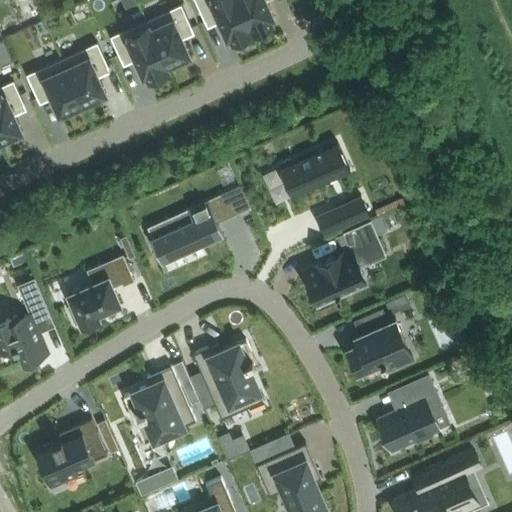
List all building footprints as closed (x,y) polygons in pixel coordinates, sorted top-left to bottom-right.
[(252,31),(238,0),(195,0),(205,21),(217,15),(227,37),(230,36),(232,40),(252,31)] [(238,0),(252,31),(253,31),(273,22),(271,18),(274,16),(266,0),(238,0)] [(168,65),(190,54),(180,32),(192,27),(181,3),(146,19),(167,65),(168,65)] [(167,65),(146,19),(111,35),(121,59),(133,53),(143,75),(146,74),(148,78),(169,69),(168,65),(167,65)] [(62,57),(83,103),(82,103),(85,102),(87,105),(103,98),(102,95),(105,93),(104,93),(106,92),(96,70),(108,65),(97,41),(62,57)] [(83,103),(62,57),(27,73),(37,97),(49,91),(59,113),(82,103),(83,103)] [(0,140),(2,140),(3,143),(19,136),(18,133),(23,130),(13,108),(24,103),(14,79),(0,85),(0,140)] [(352,170),(339,139),(289,161),(302,191),(352,170)] [(241,184),(230,189),(240,212),(251,207),(241,184)] [(370,213),(362,193),(336,205),(345,225),(370,213)] [(208,198),(146,225),(152,238),(162,261),(224,233),(208,198)] [(354,228),(361,244),(305,269),(316,293),(318,299),(335,291),(337,296),(342,294),(340,289),(364,278),(358,264),(368,260),(372,258),(386,252),(371,219),(354,226),(354,228)] [(127,234),(121,237),(129,257),(135,255),(127,234)] [(135,280),(123,253),(112,258),(117,271),(68,292),(73,303),(68,305),(76,322),(80,320),(82,323),(99,316),(98,312),(121,302),(114,286),(123,283),(124,285),(135,280)] [(33,279),(19,285),(29,309),(44,303),(33,279)] [(355,319),(354,319),(360,333),(355,335),(359,342),(347,347),(358,371),(381,361),(381,362),(386,363),(389,368),(413,358),(396,317),(389,321),(383,307),(381,307),(383,310),(356,321),(355,319)] [(17,315),(0,322),(0,350),(14,344),(15,347),(18,346),(24,361),(48,351),(31,313),(19,318),(17,315)] [(222,417),(227,415),(227,414),(238,409),(234,399),(258,389),(252,375),(253,374),(248,364),(254,362),(254,360),(256,359),(246,338),(211,353),(208,346),(195,351),(193,352),(200,367),(222,417)] [(134,417),(144,413),(155,437),(196,418),(172,363),(157,370),(160,378),(124,394),(134,417)] [(395,387),(403,406),(379,417),(392,447),(416,437),(418,440),(432,434),(430,430),(438,427),(432,412),(443,407),(428,373),(395,387)] [(78,474),(75,466),(98,456),(108,452),(92,416),(89,417),(67,427),(70,434),(62,437),(62,436),(52,441),(52,442),(35,449),(39,459),(40,459),(48,478),(51,486),(52,485),(78,474)] [(218,435),(227,457),(239,452),(229,430),(218,435)] [(264,480),(277,474),(294,511),(310,511),(316,510),(316,511),(321,511),(320,508),(326,505),(313,477),(310,470),(317,467),(307,443),(306,441),(295,445),(289,431),(250,448),(256,463),(258,466),(264,480)] [(115,439),(107,442),(111,451),(118,447),(115,439)] [(415,474),(422,488),(396,499),(402,511),(448,511),(445,504),(448,502),(447,501),(461,494),(466,504),(475,500),(463,471),(479,464),(472,448),(415,474)] [(149,492),(186,476),(180,461),(143,477),(149,492)] [(214,502),(191,511),(237,511),(221,475),(206,482),(214,502)]
